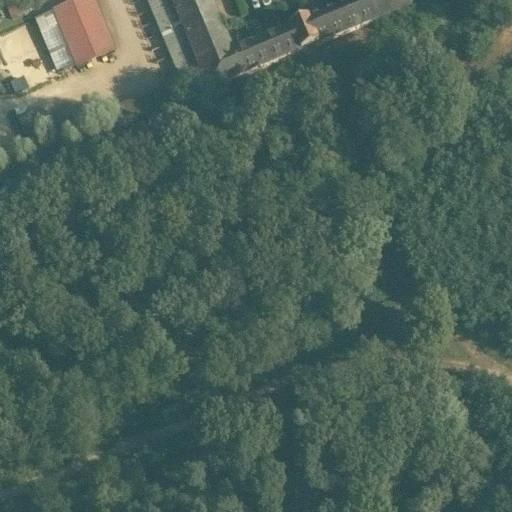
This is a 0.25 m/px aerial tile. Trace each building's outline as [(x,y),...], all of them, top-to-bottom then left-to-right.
[(92,0),(86,0),(36,22),(60,77),(115,53),(92,0)] [(208,93),(169,0),(150,0),(186,85),(137,106),(143,120),(208,93)] [(232,53),(210,0),(169,0),(208,93),(244,78),(234,52),(232,53)] [(406,0),(359,0),(347,5),(357,31),(411,9),(406,0)] [(299,25),(234,52),(244,78),(310,50),(357,31),(347,5),(299,25)]
